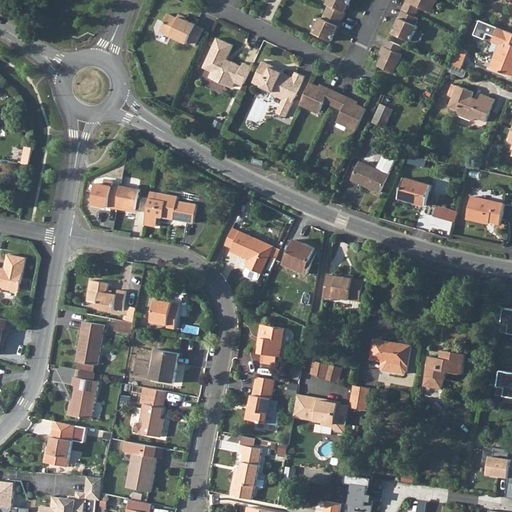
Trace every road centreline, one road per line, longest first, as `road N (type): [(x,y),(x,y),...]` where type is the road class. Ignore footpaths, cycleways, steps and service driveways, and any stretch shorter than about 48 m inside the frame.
road 1 (tertiary): [(114,103),(324,213),(511,268)]
road 2 (residential): [(191,511),(227,328),(225,301),(208,271),(181,256),(63,236)]
road 3 (residential): [(214,0),(350,68),(381,0)]
road 4 (residential): [(0,433),(33,383),(63,236)]
